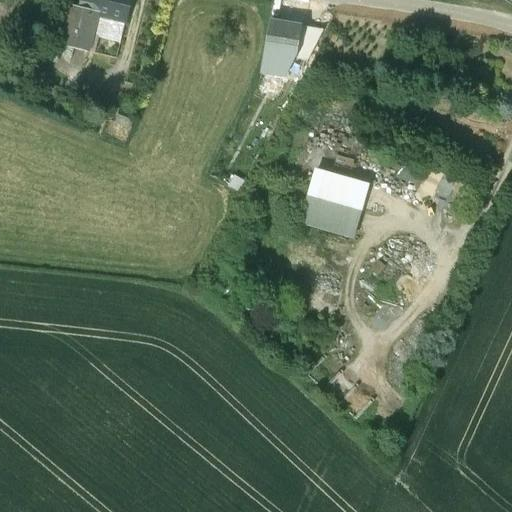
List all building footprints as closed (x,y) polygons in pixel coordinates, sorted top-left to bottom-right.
[(131,0),(81,0),(79,10),(97,15),(126,22),(131,0)] [(79,10),(71,9),(62,47),(88,53),(97,15),(79,10)] [(302,28),(270,22),(264,53),(296,58),(302,28)] [(320,31),(302,28),(296,58),(308,60),(320,31)] [(349,237),(365,182),(309,165),(293,221),(349,237)] [(357,417),(371,397),(355,385),(341,405),(357,417)]
